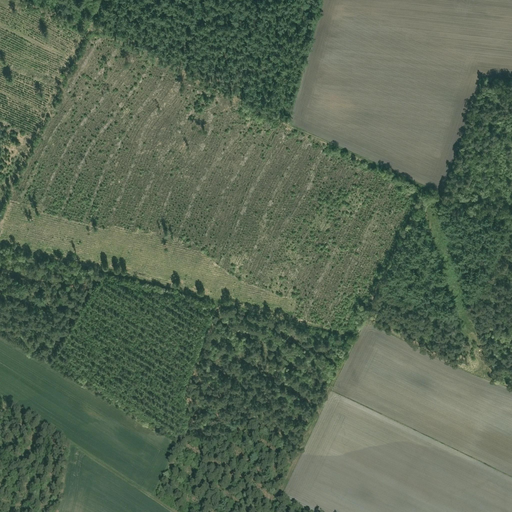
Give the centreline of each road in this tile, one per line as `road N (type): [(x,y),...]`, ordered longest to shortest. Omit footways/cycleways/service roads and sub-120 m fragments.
road 1 (track): [(0,241),(357,336)]
road 2 (track): [(0,208),(98,0)]
road 3 (track): [(286,127),(86,25)]
road 4 (track): [(0,394),(174,511)]
road 5 (track): [(357,336),(270,511)]
road 6 (track): [(357,336),(418,190)]
